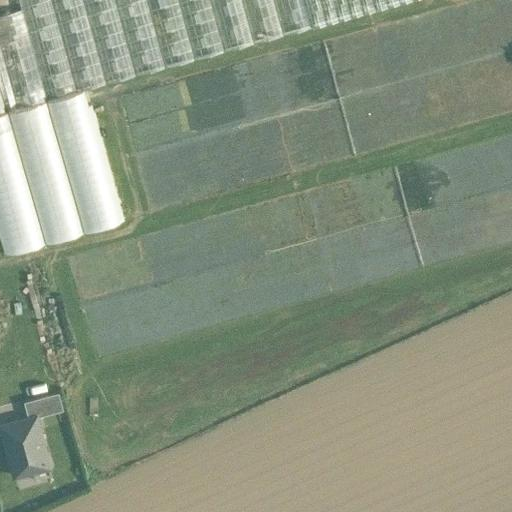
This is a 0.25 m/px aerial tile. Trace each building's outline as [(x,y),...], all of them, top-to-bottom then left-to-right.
[(209,0),(19,0),(21,8),(46,99),(82,89),(224,51),(209,0)] [(305,0),(209,0),(224,51),(312,26),(305,0)] [(305,0),(312,26),(404,0),(305,0)] [(21,8),(0,13),(0,45),(17,107),(46,99),(21,8)] [(0,45),(0,111),(16,107),(17,107),(0,45)] [(17,107),(16,107),(0,111),(0,238),(4,253),(124,219),(91,104),(87,105),(82,89),(46,99),(17,107)] [(59,391),(24,400),(28,417),(36,415),(36,416),(63,408),(59,391)] [(28,417),(1,424),(14,474),(49,465),(36,416),(36,415),(28,417)]
